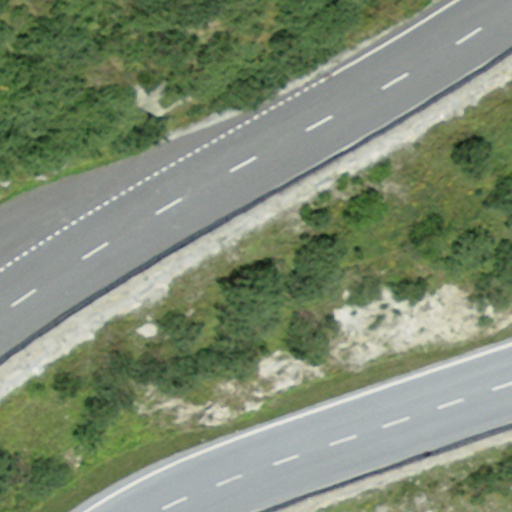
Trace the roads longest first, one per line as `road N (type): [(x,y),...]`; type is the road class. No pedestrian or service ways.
road 1 (primary): [(0,316),(511,2)]
road 2 (primary): [(511,381),(156,511)]
